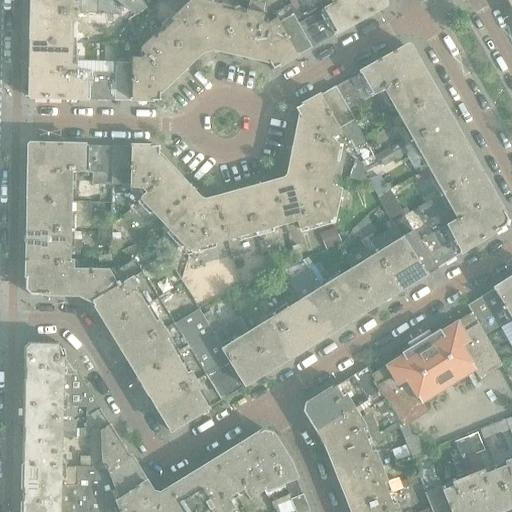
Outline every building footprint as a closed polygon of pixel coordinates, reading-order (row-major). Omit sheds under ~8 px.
[(76,45),(77,0),(30,0),(29,44),(76,45)] [(138,0),(137,0),(109,0),(113,2),(114,1),(125,9),(138,0)] [(223,54),(232,13),(221,10),(222,7),(193,0),(191,0),(170,21),(172,24),(163,32),(192,62),(201,54),(211,51),(223,54)] [(297,57),(278,24),(276,20),(267,25),(262,24),(263,18),(262,16),(261,16),(265,0),(256,0),(255,4),(249,3),(247,12),(246,12),(244,16),(232,13),(223,54),(268,63),(272,70),(297,57)] [(383,2),(382,0),(323,0),(319,3),(320,5),(301,15),(297,9),(294,11),(296,14),(293,15),(303,33),(312,48),(382,9),(383,2)] [(296,14),(294,11),(291,5),(276,13),(276,20),(278,24),(293,15),(296,14)] [(128,22),(133,15),(123,8),(119,16),(128,22)] [(136,27),(148,17),(142,11),(131,21),(136,27)] [(312,48),(303,33),(293,15),(278,24),(297,57),(312,48)] [(192,62),(163,32),(155,41),(152,38),(140,50),(140,53),(144,57),(141,60),(131,60),(131,64),(130,102),(159,102),(159,94),(192,62)] [(76,66),(76,45),(29,44),(28,95),(33,100),(113,102),(114,74),(103,74),(97,74),(81,74),(82,66),(76,66)] [(436,95),(421,70),(410,50),(404,49),(359,74),(373,97),(383,91),(397,117),(436,95)] [(130,102),(131,64),(115,64),(114,74),(113,102),(130,102)] [(362,103),(349,80),(335,88),(348,111),(362,103)] [(355,123),(348,111),(335,88),(317,97),(339,135),(347,130),(345,127),(355,123)] [(465,148),(450,122),(436,95),(397,117),(390,121),(402,142),(373,158),(376,164),(365,170),(361,172),(364,178),(383,167),(384,168),(416,149),(427,169),(465,148)] [(331,139),(339,135),(317,97),(295,110),(299,117),(289,166),(332,175),(338,146),(337,144),(330,143),(331,139)] [(364,118),(358,107),(350,112),(356,123),(364,118)] [(368,146),(363,137),(355,123),(345,127),(347,130),(339,135),(343,141),(347,139),(355,153),(368,146)] [(111,186),(112,147),(32,146),(27,150),(26,202),(71,203),(71,174),(92,174),(92,186),(111,186)] [(129,190),(130,148),(112,147),(111,186),(122,186),(121,192),(129,191),(129,190)] [(160,223),(192,193),(158,156),(158,148),(130,148),(129,190),(141,190),(145,194),(139,199),(139,201),(160,223)] [(494,199),(480,174),(465,148),(427,169),(433,180),(428,183),(433,192),(420,199),(424,205),(437,198),(442,195),(456,221),(494,199)] [(361,172),(365,170),(354,160),(350,179),(368,184),(366,180),(364,178),(361,172)] [(331,222),(338,189),(330,187),(332,175),(289,166),(287,177),(283,181),(273,183),(284,226),(296,223),(298,231),(331,222)] [(388,191),(379,176),(366,180),(368,184),(376,197),(388,191)] [(284,226),(273,183),(214,199),(226,242),(284,226)] [(403,217),(392,198),(405,191),(401,184),(388,191),(376,197),(382,205),(392,223),(403,217)] [(226,242),(214,199),(204,202),(199,201),(192,193),(160,223),(185,250),(179,253),(178,259),(167,261),(181,281),(182,281),(191,252),(226,242)] [(435,269),(504,227),(506,220),(494,199),(456,221),(445,227),(445,228),(431,235),(419,242),(435,269)] [(70,237),(71,203),(26,202),(25,261),(73,262),(80,262),(81,237),(70,237)] [(418,242),(408,224),(403,217),(392,223),(402,238),(425,276),(435,269),(419,242),(418,242)] [(430,235),(420,217),(408,224),(418,242),(419,242),(431,235),(430,234),(430,235)] [(111,234),(112,226),(112,225),(98,225),(97,234),(111,234)] [(341,244),(334,228),(319,235),(326,251),(341,244)] [(111,243),(111,234),(97,234),(97,242),(111,243)] [(373,249),(365,237),(359,240),(367,253),(373,249)] [(425,276),(402,238),(350,270),(373,307),(425,276)] [(266,253),(263,243),(256,245),(259,256),(266,253)] [(259,256),(256,245),(249,247),(252,258),(259,256)] [(302,262),(298,245),(290,248),(294,264),(302,262)] [(91,304),(141,273),(134,261),(117,271),(99,271),(73,271),(73,262),(25,261),(25,291),(29,296),(87,297),(91,304)] [(373,307),(350,270),(330,283),(319,265),(309,271),(314,280),(294,293),(295,294),(299,301),(323,338),(373,307)] [(107,329),(157,298),(141,273),(91,304),(107,329)] [(511,321),(511,320),(511,278),(493,290),(493,291),(470,305),(487,335),(511,321)] [(323,338),(299,301),(295,294),(274,306),(258,281),(253,284),(262,299),(270,312),(273,317),(249,332),(272,370),(323,338)] [(231,294),(229,287),(219,290),(221,297),(231,294)] [(213,335),(204,319),(199,311),(175,326),(157,298),(107,329),(139,381),(213,335)] [(262,299),(257,302),(265,315),(270,312),(269,310),(262,299)] [(479,381),(502,367),(499,361),(494,353),(485,336),(472,313),(457,322),(439,333),(438,331),(430,336),(427,331),(420,335),(421,336),(420,336),(421,337),(414,342),(413,341),(412,341),(412,340),(405,344),(409,350),(400,355),(401,356),(384,367),(370,376),(380,392),(381,394),(391,410),(399,423),(397,424),(399,430),(407,426),(428,413),(422,404),(473,372),(479,381)] [(272,370),(249,332),(248,333),(239,318),(219,330),(215,322),(210,315),(204,319),(213,335),(245,386),(272,370)] [(139,381),(170,432),(221,402),(240,389),(245,386),(213,335),(139,381)] [(88,390),(61,347),(60,345),(29,344),(23,349),(22,408),(76,409),(86,409),(88,390)] [(511,348),(510,345),(494,353),(499,361),(511,353),(511,348)] [(380,437),(370,413),(360,420),(354,410),(367,402),(366,401),(380,392),(370,376),(366,369),(339,385),(338,385),(308,404),(305,415),(324,445),(329,457),(371,441),(380,437)] [(129,457),(101,412),(88,390),(86,409),(85,418),(87,429),(89,438),(89,451),(89,459),(89,468),(88,469),(98,475),(129,457)] [(391,410),(381,394),(369,401),(373,407),(376,405),(382,415),(391,410)] [(75,430),(76,409),(22,408),(21,468),(88,469),(89,468),(84,468),(85,459),(61,458),(61,448),(78,448),(78,450),(89,451),(89,438),(87,429),(75,430)] [(482,441),(508,430),(504,420),(478,431),(482,441)] [(422,453),(416,438),(415,435),(411,437),(407,426),(399,430),(405,446),(410,457),(410,458),(411,458),(419,455),(422,453)] [(295,481),(288,463),(271,436),(260,433),(216,461),(237,499),(244,494),(248,501),(263,492),(264,493),(284,486),(295,481)] [(499,511),(510,508),(495,471),(485,475),(483,471),(481,472),(475,455),(483,452),(476,434),(454,443),(461,461),(465,473),(467,477),(451,484),(452,488),(441,492),(449,511),(499,511)] [(392,494),(381,467),(371,441),(329,457),(350,510),(392,494)] [(410,457),(405,446),(391,451),(394,462),(410,457)] [(114,503),(145,483),(129,457),(98,475),(102,497),(102,511),(114,504),(114,503)] [(511,507),(511,459),(503,463),(505,467),(495,471),(510,508),(511,507)] [(230,503),(237,499),(216,461),(169,490),(182,511),(231,511),(234,510),(230,503)] [(465,473),(461,461),(452,465),(457,477),(465,473)] [(21,468),(20,511),(101,511),(102,511),(102,497),(98,475),(88,469),(21,468)] [(295,481),(284,486),(288,496),(290,500),(301,496),(295,481)] [(182,511),(169,490),(159,496),(152,494),(145,483),(114,503),(114,504),(117,511),(182,511)] [(449,511),(441,492),(440,488),(424,494),(430,508),(431,511),(449,511)] [(398,511),(392,494),(350,510),(350,511),(398,511)] [(288,496),(270,503),(275,511),(294,511),(290,500),(288,496)] [(309,511),(302,496),(301,496),(290,500),(294,511),(309,511)]
